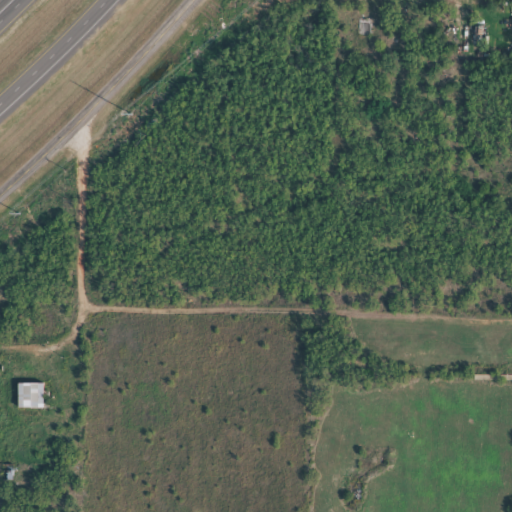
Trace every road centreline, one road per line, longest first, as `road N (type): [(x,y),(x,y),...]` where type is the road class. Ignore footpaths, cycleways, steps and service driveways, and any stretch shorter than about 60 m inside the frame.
road 1 (tertiary): [(0,194),(190,0)]
road 2 (trunk): [(0,101),(103,0)]
